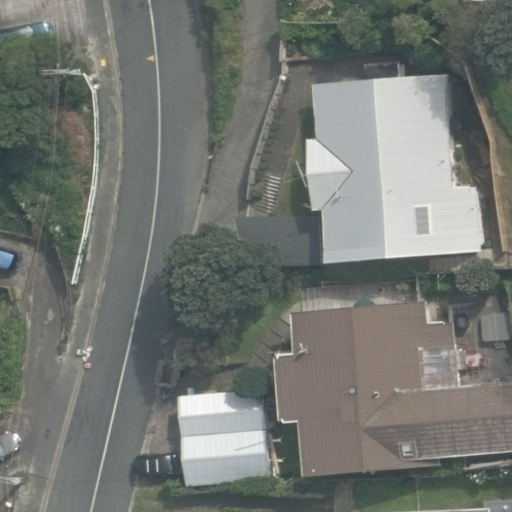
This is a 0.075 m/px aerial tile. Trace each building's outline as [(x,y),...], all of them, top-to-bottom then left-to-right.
[(335,208),(340,265),(492,252),(486,186),(465,188),(455,72),(409,76),(407,54),(374,57),(376,78),(324,83),(329,139),(319,139),(325,209),(335,208)] [(244,225),(247,276),(325,272),(322,220),(244,225)] [(315,420),(320,476),(450,464),(449,456),(511,450),(511,381),(464,386),(458,321),(438,322),(436,300),(305,312),(309,353),(291,355),(297,421),(315,420)] [(189,396),(197,484),(276,477),(268,389),(189,396)] [(0,511),(4,511),(8,495),(0,492),(0,511)] [(511,511),(511,497),(494,498),(495,506),(383,511),(511,511)]
